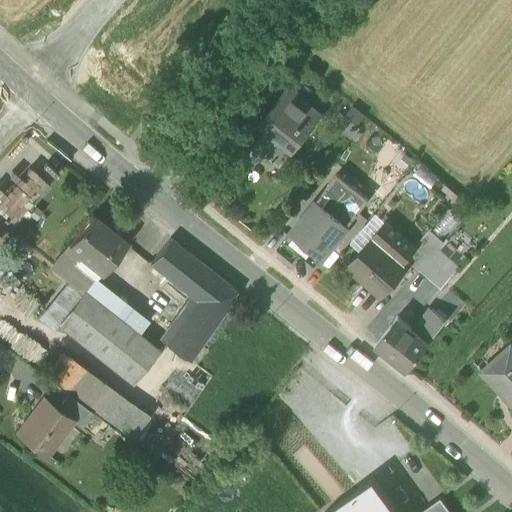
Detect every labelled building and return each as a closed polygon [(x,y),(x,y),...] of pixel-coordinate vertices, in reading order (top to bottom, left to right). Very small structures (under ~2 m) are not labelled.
[(265,155),(279,166),(291,151),(292,152),(297,145),(321,116),(286,88),(260,121),(279,137),(277,140),(265,155)] [(330,124),(350,139),(359,128),(339,112),(330,124)] [(277,140),(279,137),(260,121),(257,124),(265,130),(277,140)] [(277,140),(265,130),(248,152),(259,162),(265,155),(277,140)] [(231,159),(222,153),(212,167),(221,174),(231,159)] [(26,157),(1,183),(29,209),(64,172),(47,157),(38,168),(26,157)] [(368,199),(337,174),(316,201),(347,226),(358,213),(368,199)] [(347,226),(316,201),(291,231),(322,257),(335,240),(347,226)] [(375,234),(386,222),(375,212),(350,242),(361,251),(375,234)] [(347,226),(335,240),(345,247),(367,220),(358,213),(347,226)] [(98,275),(99,275),(125,243),(109,230),(110,229),(92,215),(68,244),(81,254),(78,258),(98,275)] [(0,218),(0,246),(13,229),(0,218)] [(386,222),(375,234),(361,251),(348,266),(381,295),(408,264),(408,263),(403,259),(414,246),(386,222)] [(455,268),(435,251),(444,241),(429,229),(414,246),(403,259),(408,263),(408,264),(417,271),(438,289),(455,268)] [(189,294),(195,299),(214,272),(170,237),(150,263),(189,294)] [(81,254),(68,244),(49,267),(67,281),(83,294),(91,284),(96,277),(98,275),(78,258),(81,254)] [(195,299),(176,326),(165,342),(166,343),(189,360),(237,291),(223,279),(214,272),(195,299)] [(146,318),(96,277),(91,284),(142,324),(146,318)] [(83,294),(67,281),(38,317),(53,330),(61,321),(83,294)] [(91,284),(83,294),(134,335),(142,324),(91,284)] [(157,355),(158,354),(134,335),(83,294),(61,321),(134,379),(155,353),(157,355)] [(195,299),(189,294),(158,338),(165,342),(195,299)] [(418,333),(428,342),(446,320),(432,309),(423,320),(418,333)] [(375,345),(406,370),(407,369),(428,342),(418,333),(397,317),(375,345)] [(482,372),(505,397),(511,391),(511,392),(511,346),(511,345),(482,372)] [(46,373),(134,438),(149,417),(62,353),(46,373)] [(69,419),(81,428),(92,412),(67,394),(57,408),(70,418),(69,419)] [(20,433),(45,452),(69,419),(70,418),(57,408),(45,399),(20,433)] [(397,511),(372,478),(325,511),(397,511)] [(419,511),(451,511),(440,497),(419,511)]
